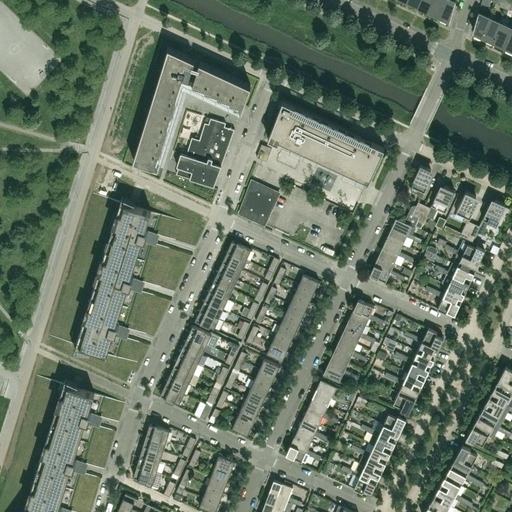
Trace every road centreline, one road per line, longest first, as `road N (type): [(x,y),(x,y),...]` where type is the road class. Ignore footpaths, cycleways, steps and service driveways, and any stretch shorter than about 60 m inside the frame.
road 1 (residential): [(263,459),(347,278)]
road 2 (residential): [(136,398),(219,218)]
road 3 (residential): [(464,332),(381,511)]
road 4 (residential): [(404,511),(494,346)]
road 5 (unknown): [(254,126),(195,97),(159,188)]
road 6 (residential): [(410,143),(272,79)]
road 7 (residential): [(347,278),(410,143)]
road 8 (residential): [(219,218),(272,79)]
road 9 (residential): [(347,278),(219,218)]
road 10 (residential): [(263,459),(136,398)]
road 11 (residential): [(450,55),(331,0)]
road 12 (residential): [(464,332),(347,278)]
road 13 (residential): [(379,511),(263,459)]
